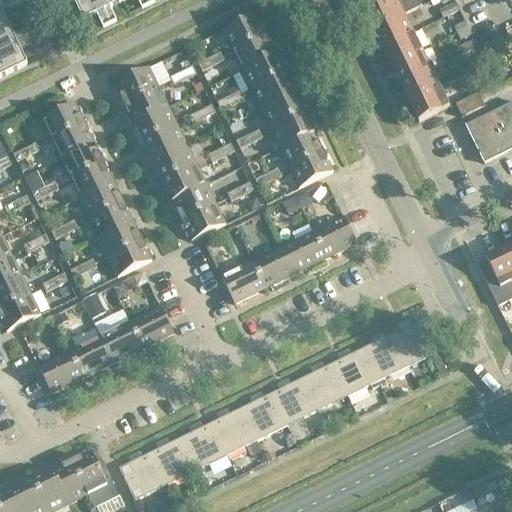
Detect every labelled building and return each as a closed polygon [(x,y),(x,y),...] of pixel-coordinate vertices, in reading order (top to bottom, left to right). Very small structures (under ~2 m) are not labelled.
[(24,3),(22,0),(12,0),(7,3),(10,10),(24,3)] [(122,3),(120,0),(71,0),(83,22),(96,16),(102,29),(116,22),(110,9),(122,3)] [(120,0),(122,3),(127,0),(136,0),(141,10),(155,3),(153,0),(120,0)] [(389,0),(364,13),(373,32),(404,16),(423,7),(419,0),(389,0)] [(413,35),(404,16),(373,32),(382,50),(413,35)] [(266,37),(256,17),(222,34),(231,54),(266,37)] [(468,30),(465,23),(454,29),(458,35),(468,30)] [(0,79),(27,66),(8,26),(0,30),(0,79)] [(40,35),(36,28),(22,35),(26,41),(40,35)] [(471,37),(468,30),(458,35),(461,42),(471,37)] [(43,41),(40,35),(26,41),(29,48),(43,41)] [(422,53),(413,35),(382,50),(391,68),(422,53)] [(275,56),(266,37),(231,54),(241,73),(275,56)] [(510,55),(507,48),(496,53),(500,60),(510,55)] [(431,71),(422,53),(391,68),(400,86),(431,71)] [(220,55),(209,60),(213,68),(224,63),(222,59),(220,55)] [(511,62),(511,59),(510,55),(500,60),(503,67),(511,62)] [(285,76),(275,56),(241,73),(251,93),(285,76)] [(472,61),(476,70),(487,65),(482,56),(472,61)] [(213,68),(209,60),(197,66),(201,74),(213,68)] [(196,76),(192,68),(181,74),(185,82),(196,76)] [(158,90),(148,70),(114,86),(124,107),(158,90)] [(440,90),(431,71),(400,86),(409,105),(440,90)] [(185,82),(181,74),(169,79),(173,87),(185,82)] [(294,95),(285,76),(251,93),(260,112),(294,95)] [(168,109),(158,90),(124,107),(133,126),(168,109)] [(449,108),(440,90),(409,105),(418,124),(449,108)] [(239,93),(228,99),(232,107),(243,101),(241,97),(239,93)] [(304,115),(294,95),(260,112),(270,131),(304,115)] [(478,95),(455,106),(461,119),(484,108),(478,95)] [(232,107),(228,99),(216,104),(220,112),(232,107)] [(511,104),(465,128),(475,147),(511,128),(511,104)] [(85,126),(75,106),(40,123),(50,143),(85,126)] [(215,115),(211,107),(200,113),(204,121),(215,115)] [(177,129),(168,109),(133,126),(143,145),(177,129)] [(204,121),(200,113),(188,118),(192,126),(204,121)] [(313,134),(304,115),(270,131),(279,151),(313,134)] [(94,145),(85,126),(50,143),(60,162),(94,145)] [(511,151),(511,128),(475,147),(484,166),(511,151)] [(187,148),(177,129),(143,145),(152,165),(187,148)] [(258,132),(247,138),(251,146),(262,140),(260,136),(258,132)] [(323,153),(313,134),(279,151),(289,170),(323,153)] [(251,146),(247,138),(236,143),(239,151),(251,146)] [(35,145),(24,151),(28,159),(39,153),(35,145)] [(104,165),(94,145),(60,162),(69,182),(104,165)] [(234,154),(230,146),(219,152),(223,159),(234,154)] [(196,167),(187,148),(152,165),(162,184),(196,167)] [(28,159),(24,151),(13,156),(16,164),(28,159)] [(223,159),(219,152),(207,157),(211,165),(223,159)] [(333,174),(323,153),(289,170),(299,190),(333,174)] [(0,172),(11,167),(7,159),(0,162),(0,172)] [(113,184),(104,165),(69,182),(79,201),(113,184)] [(206,187),(196,167),(162,184),(171,204),(206,187)] [(277,171),(266,177),(270,184),(281,179),(279,175),(277,171)] [(270,184),(266,177),(255,182),(258,190),(270,184)] [(54,184),(43,190),(47,198),(58,192),(54,184)] [(123,204),(113,184),(79,201),(88,220),(123,204)] [(253,193),(249,185),(238,190),(242,198),(253,193)] [(215,206),(206,187),(171,204),(181,223),(215,206)] [(47,198),(43,190),(32,195),(35,203),(47,198)] [(242,198),(238,190),(227,196),(230,204),(242,198)] [(307,195),(297,200),(301,210),(312,205),(307,195)] [(30,206),(26,198),(15,203),(19,211),(30,206)] [(294,200),(282,206),(288,216),(300,210),(294,200)] [(250,203),(249,208),(251,213),(259,209),(255,201),(250,203)] [(19,211),(15,203),(3,209),(7,217),(19,211)] [(132,223),(123,204),(88,220),(98,240),(132,223)] [(225,226),(215,206),(181,223),(191,243),(225,226)] [(356,246),(343,219),(312,235),(325,262),(356,246)] [(73,223),(62,228),(66,236),(77,231),(73,223)] [(142,242),(132,223),(98,240),(107,259),(142,242)] [(66,236),(62,228),(51,234),(55,242),(66,236)] [(325,262),(312,235),(282,249),(295,277),(325,262)] [(49,245),(45,237),(34,242),(38,250),(49,245)] [(0,263),(11,258),(2,239),(0,239),(0,263)] [(511,246),(511,247),(509,240),(503,243),(511,262),(511,246)] [(38,250),(34,242),(23,248),(26,256),(38,250)] [(152,263),(142,242),(107,259),(117,280),(152,263)] [(511,283),(511,262),(503,243),(497,246),(500,253),(485,260),(499,290),(511,283)] [(295,277),(282,249),(252,264),(265,291),(295,277)] [(0,287),(21,278),(11,258),(0,263),(0,287)] [(92,262),(81,267),(85,275),(96,270),(92,262)] [(265,291),(252,264),(221,279),(234,307),(265,291)] [(85,275),(81,267),(70,273),(74,281),(85,275)] [(68,283),(64,275),(53,281),(57,289),(68,283)] [(0,311),(30,297),(21,278),(0,287),(0,311)] [(57,289),(53,281),(42,286),(45,294),(57,289)] [(122,285),(113,289),(118,298),(124,295),(125,290),(122,285)] [(96,296),(84,302),(93,319),(104,313),(96,296)] [(40,317),(30,297),(0,311),(0,321),(6,334),(40,317)] [(173,336),(160,309),(129,324),(142,351),(173,336)] [(54,319),(58,327),(68,322),(64,315),(54,319)] [(439,354),(423,321),(392,337),(408,369),(439,354)] [(142,351),(129,324),(99,339),(112,366),(142,351)] [(408,369),(392,337),(362,351),(377,384),(408,369)] [(112,366),(99,339),(69,354),(82,381),(112,366)] [(377,384),(362,351),(331,366),(347,399),(377,384)] [(82,381),(69,354),(38,369),(51,396),(82,381)] [(347,399),(331,366),(301,381),(317,413),(347,399)] [(317,413),(301,381),(271,396),(287,428),(312,416),(317,413)] [(287,428),(271,396),(240,411),(256,443),(287,428)] [(256,443),(240,411),(224,419),(210,426),(226,458),(256,443)] [(317,413),(312,416),(316,425),(322,423),(317,413)] [(226,458),(210,426),(205,428),(180,440),(196,473),(226,458)] [(196,473),(180,440),(150,455),(166,488),(196,473)] [(91,453),(71,463),(87,498),(94,511),(91,511),(99,511),(98,509),(119,498),(111,481),(105,483),(91,453)] [(273,453),(266,456),(269,462),(276,459),(273,453)] [(166,488),(150,455),(119,470),(135,503),(166,488)] [(87,498),(71,463),(51,473),(68,507),(87,498)] [(57,511),(68,507),(51,473),(32,482),(46,511),(57,511)] [(46,511),(32,482),(12,492),(22,511),(46,511)] [(493,493),(500,489),(497,482),(490,486),(493,493)] [(22,511),(12,492),(0,497),(0,511),(22,511)] [(511,511),(511,503),(509,497),(478,511),(511,511)]
